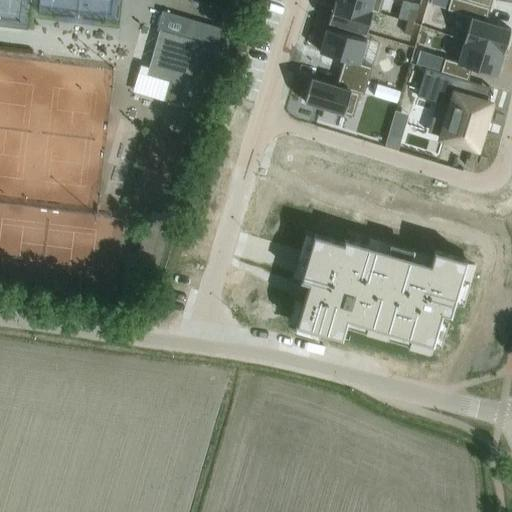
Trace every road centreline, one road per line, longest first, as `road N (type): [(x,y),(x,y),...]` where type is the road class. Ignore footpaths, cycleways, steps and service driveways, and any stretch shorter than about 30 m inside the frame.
road 1 (residential): [(259,118),(467,180),(494,175),(511,137)]
road 2 (unclassified): [(430,397),(194,345)]
road 3 (residential): [(259,118),(194,345)]
road 4 (unclassified): [(194,345),(0,318)]
road 5 (residential): [(296,0),(259,118)]
